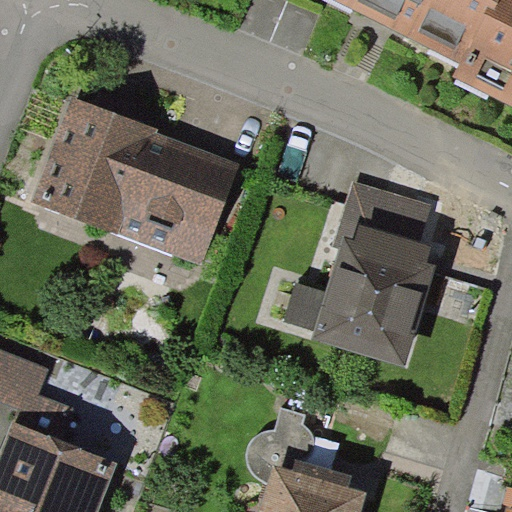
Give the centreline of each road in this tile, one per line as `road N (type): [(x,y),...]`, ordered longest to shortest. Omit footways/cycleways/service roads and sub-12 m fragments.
road 1 (residential): [(511,189),(299,90),(63,0)]
road 2 (residential): [(511,276),(452,511)]
